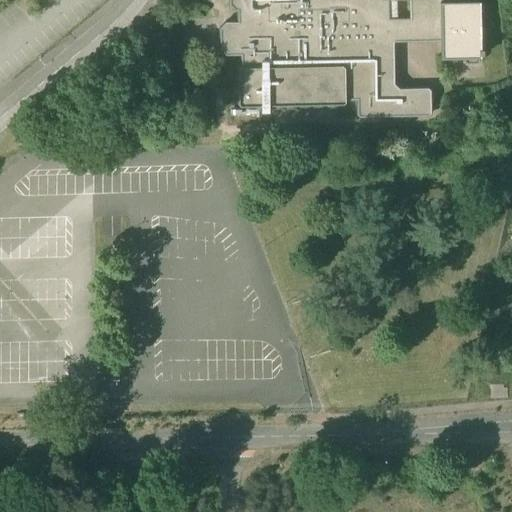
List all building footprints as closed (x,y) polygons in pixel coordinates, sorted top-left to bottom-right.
[(228,0),(229,4),(235,10),(237,10),(237,22),(224,21),(219,27),(219,48),(225,54),(240,54),(240,66),(237,68),(238,103),(240,105),(271,104),(275,108),(279,108),(282,104),(284,104),(288,108),(292,108),(295,104),(297,104),(301,108),(305,107),(309,103),(312,103),(315,107),(319,107),(323,103),(325,103),(328,107),(332,107),(336,103),(342,103),(344,101),(344,99),(356,99),(356,114),(359,117),(428,116),(431,112),(430,90),(428,88),(398,89),(393,82),(392,57),(389,54),(389,46),(395,42),(440,41),(440,0),(463,0),(462,0),(228,0)] [(481,49),(479,0),(475,0),(463,0),(440,0),(440,41),(440,58),(464,58),(464,61),(466,64),(476,63),(478,61),(478,58),(481,58),(481,54),(483,54),(482,49),(481,49)] [(127,172),(128,242),(237,240),(235,170),(127,172)] [(85,217),(113,216),(112,191),(84,192),(85,217)] [(240,373),(237,241),(134,243),(137,375),(240,373)]
